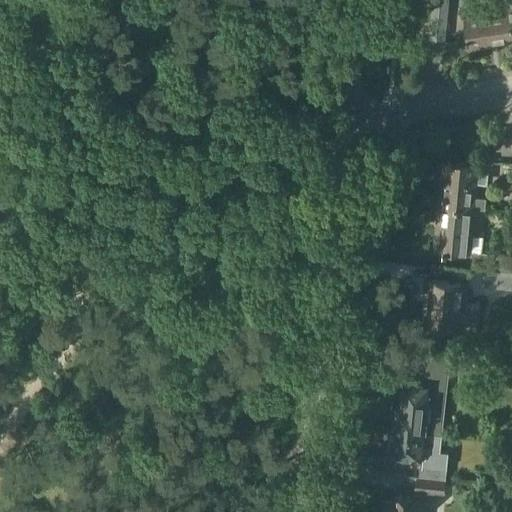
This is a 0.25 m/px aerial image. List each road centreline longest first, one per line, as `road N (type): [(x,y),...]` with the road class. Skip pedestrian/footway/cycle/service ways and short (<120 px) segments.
road 1 (residential): [(300,511),(337,129)]
road 2 (residential): [(337,129),(511,101)]
road 3 (residential): [(337,129),(350,0)]
